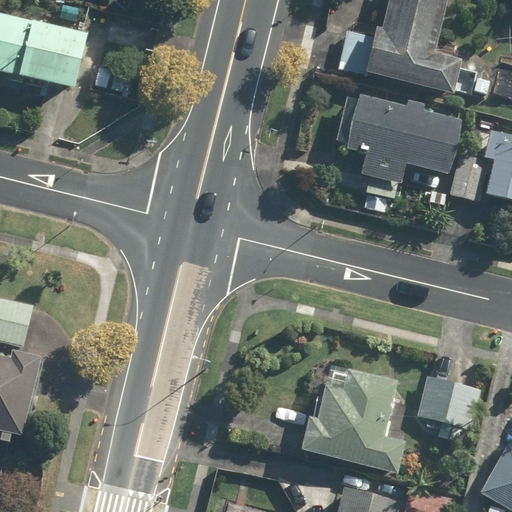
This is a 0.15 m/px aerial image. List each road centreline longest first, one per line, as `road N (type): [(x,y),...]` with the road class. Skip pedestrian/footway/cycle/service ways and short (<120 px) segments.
road 1 (residential): [(511,303),(199,229)]
road 2 (secondary): [(199,229),(121,511)]
road 3 (secondary): [(253,0),(199,229)]
road 4 (residential): [(0,179),(199,229)]
